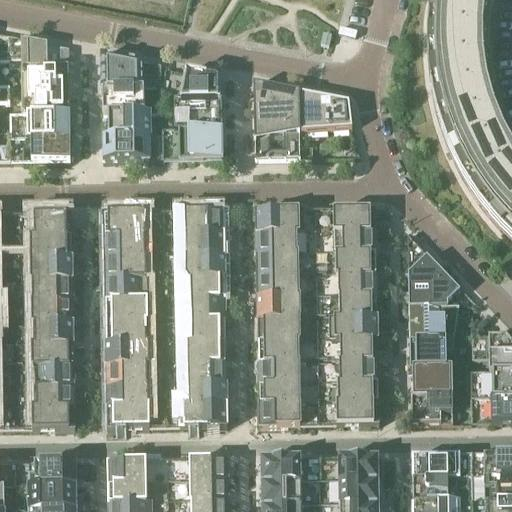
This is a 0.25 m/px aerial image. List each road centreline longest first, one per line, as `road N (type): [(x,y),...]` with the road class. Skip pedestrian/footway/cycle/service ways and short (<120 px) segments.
road 1 (residential): [(0,196),(389,193)]
road 2 (residential): [(0,16),(370,79)]
road 3 (residential): [(511,325),(389,193)]
